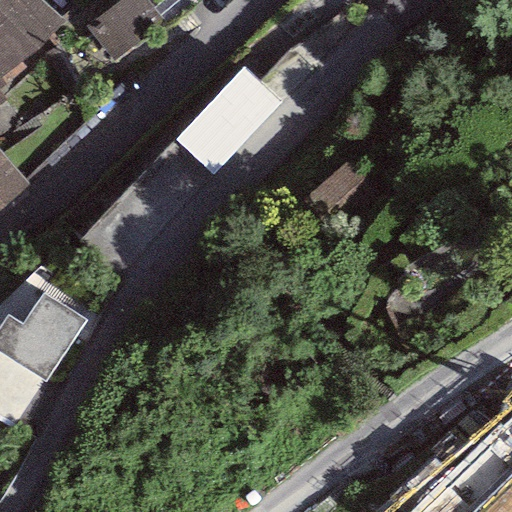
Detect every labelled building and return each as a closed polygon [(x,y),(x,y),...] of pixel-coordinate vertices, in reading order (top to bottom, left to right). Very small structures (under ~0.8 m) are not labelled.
[(61,26),(36,0),(0,0),(0,105),(7,99),(0,91),(26,68),(21,63),(36,49),(61,26)] [(163,23),(144,0),(120,0),(85,28),(113,62),(163,23)] [(281,104),(242,67),(172,141),(211,177),(281,104)] [(0,212),(31,185),(0,150),(0,212)] [(384,196),(347,157),(304,199),(341,237),(384,196)] [(85,320),(41,292),(21,323),(7,314),(0,323),(0,420),(14,430),(85,320)] [(511,511),(511,411),(404,511),(511,511)]
